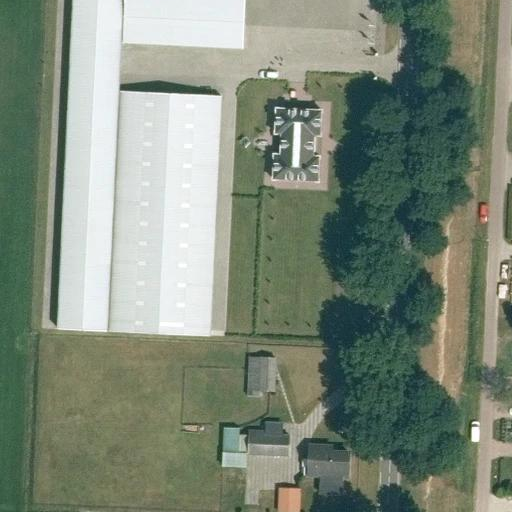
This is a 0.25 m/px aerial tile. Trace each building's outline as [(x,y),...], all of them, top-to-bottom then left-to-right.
[(108,332),(123,0),(72,0),(57,330),(108,332)] [(246,52),(248,0),(128,0),(126,46),(246,52)] [(223,98),(122,93),(109,328),(210,332),(223,98)] [(321,111),(279,110),(279,109),(277,109),(277,111),(276,133),(276,134),(278,134),(283,134),(282,156),(277,155),(275,155),(275,157),(274,178),(274,180),(276,180),(318,182),(320,182),(320,180),(319,180),(320,159),(321,159),(321,157),(319,157),(314,157),(315,136),(320,136),(322,136),(322,135),(321,135),(322,113),(323,113),(323,111),(321,111)] [(274,392),(276,359),(249,357),(247,397),(260,397),(260,391),(274,392)] [(223,451),(239,452),(240,428),(224,427),(223,451)] [(289,457),(290,436),(265,434),(265,432),(249,431),(248,455),(289,457)] [(305,474),(321,475),(321,493),(342,494),(343,476),(349,476),(350,452),(332,452),(332,446),(310,445),(309,466),(305,466),(305,474)] [(299,511),(300,497),(280,496),(279,511),(286,511),(299,511)]
